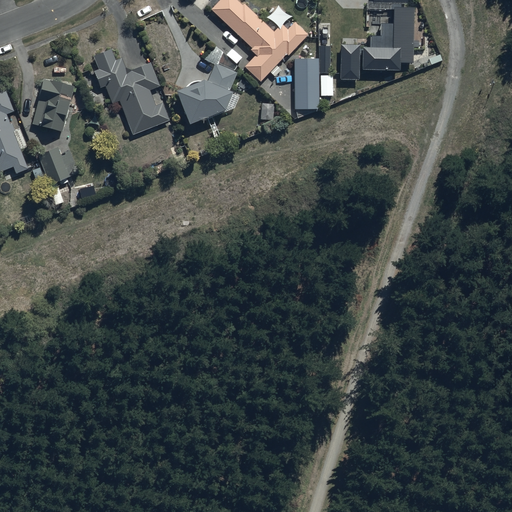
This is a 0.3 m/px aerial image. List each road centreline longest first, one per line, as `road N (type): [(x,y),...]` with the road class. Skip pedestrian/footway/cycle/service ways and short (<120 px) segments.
road 1 (track): [(436,0),(455,65),(292,511)]
road 2 (track): [(0,254),(455,65)]
